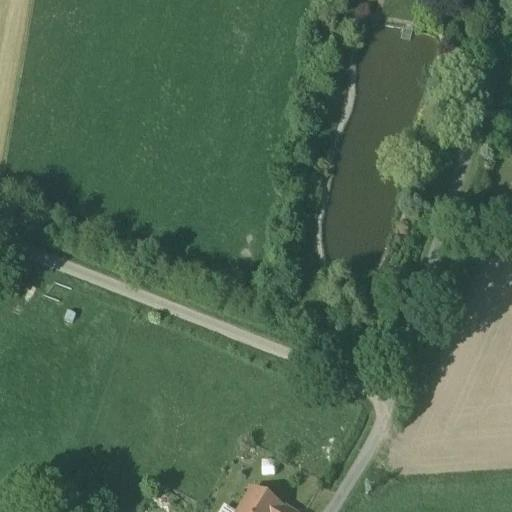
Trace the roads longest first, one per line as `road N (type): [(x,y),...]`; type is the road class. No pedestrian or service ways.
road 1 (track): [(0,251),(317,368),(392,404),(511,19)]
road 2 (unclassified): [(326,511),(392,404)]
